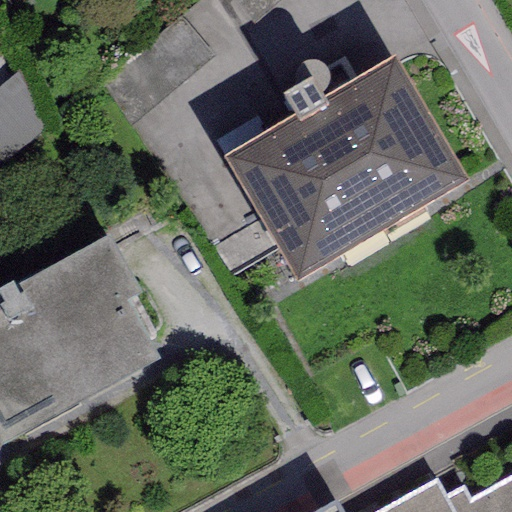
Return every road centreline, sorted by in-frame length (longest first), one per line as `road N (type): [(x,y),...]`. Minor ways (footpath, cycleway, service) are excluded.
road 1 (residential): [(258,511),(511,373)]
road 2 (residential): [(448,0),(511,108)]
